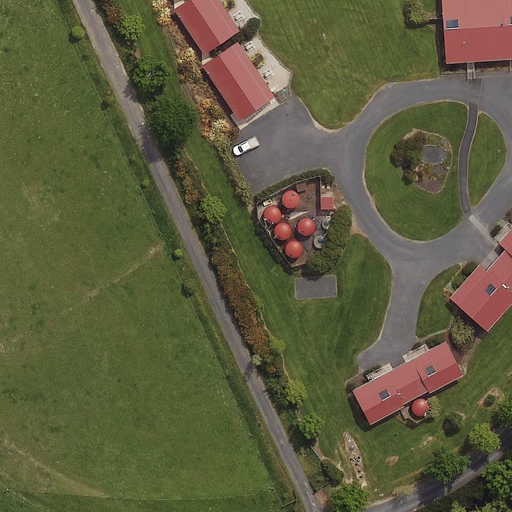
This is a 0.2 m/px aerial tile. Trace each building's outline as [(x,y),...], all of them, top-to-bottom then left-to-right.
[(237,31),(216,0),(187,0),(174,9),(203,53),(237,31)] [(511,0),(441,0),(443,29),(445,62),(511,58),(511,0)] [(238,120),(273,97),(237,42),(203,65),(238,120)] [(331,191),(318,192),(319,212),(333,211),(331,191)] [(486,331),(511,302),(511,227),(498,243),(505,249),(486,269),(481,264),(450,298),(486,331)] [(369,423),(461,373),(444,341),(352,391),(369,423)]
